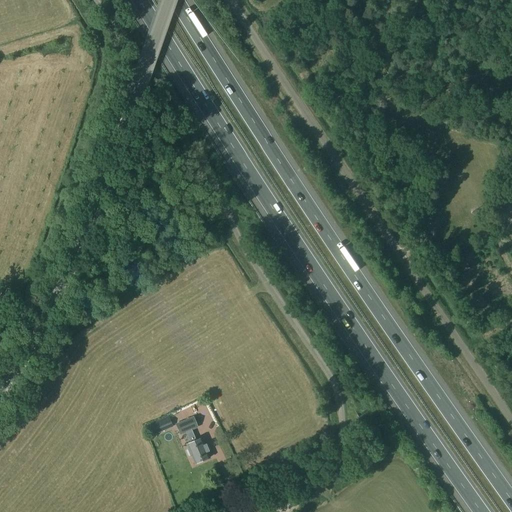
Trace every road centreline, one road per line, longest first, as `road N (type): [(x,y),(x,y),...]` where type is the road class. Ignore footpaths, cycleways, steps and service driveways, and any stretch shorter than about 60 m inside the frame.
road 1 (motorway): [(135,0),(479,511)]
road 2 (unclassified): [(272,511),(303,499),(334,463),(341,437),(336,392),(249,260),(168,90),(96,0)]
road 3 (motorway): [(511,499),(176,0)]
road 4 (unclassified): [(511,424),(229,0)]
road 5 (tertiary): [(0,394),(82,238),(167,0)]
